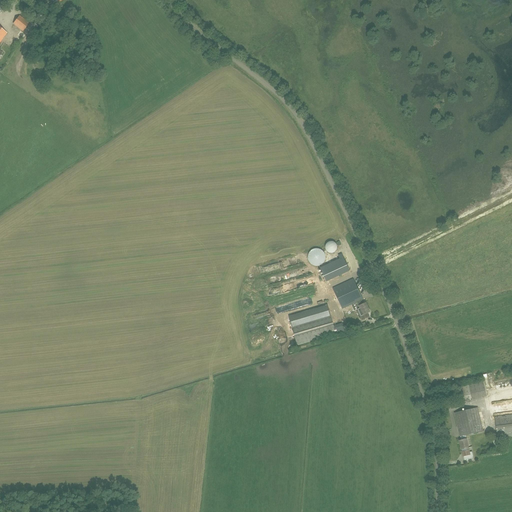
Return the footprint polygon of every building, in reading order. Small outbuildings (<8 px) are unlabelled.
[(48,0),(38,7),(43,14),(55,7),(50,0),(48,0)] [(13,24),(23,31),(29,23),(19,16),(13,24)] [(335,250),(331,241),(323,244),(327,254),(335,250)] [(325,260),(325,258),(325,257),(325,255),(324,253),(323,252),(321,250),(320,250),(319,249),(317,249),(316,249),(314,249),(312,250),(310,252),(308,254),(308,256),(308,258),(308,259),(309,262),(310,262),(311,264),(313,265),(313,266),(315,266),(317,266),(319,266),(320,266),(321,265),(323,263),(324,263),(325,261),(325,260)] [(338,259),(317,268),(323,282),(347,272),(340,254),(336,256),(338,259)] [(357,310),(359,314),(362,320),(369,317),(367,313),(370,312),(366,303),(364,304),(362,300),(363,299),(353,279),(333,289),(342,309),(355,303),(358,309),(357,310)] [(297,345),(336,334),(328,306),(289,317),(297,345)] [(465,435),(483,431),(478,408),(454,413),(460,437),(461,437),(462,440),(459,441),(461,450),(462,450),(462,451),(463,456),(465,456),(466,460),(473,459),(472,452),(469,452),(469,450),(468,450),(468,448),(466,439),(465,435)] [(511,415),(495,417),(498,438),(511,435),(511,415)]
